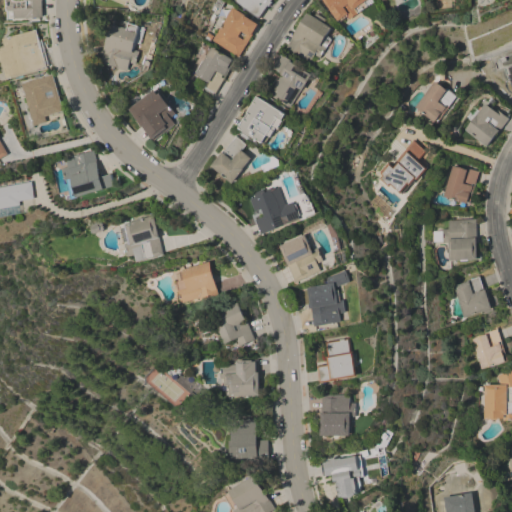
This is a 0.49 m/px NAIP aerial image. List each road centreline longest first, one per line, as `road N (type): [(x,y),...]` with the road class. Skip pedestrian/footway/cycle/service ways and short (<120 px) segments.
road 1 (residential): [(303,511),(283,328),(263,276),(246,249),(103,128),(69,48),(68,0)]
road 2 (residential): [(511,286),(494,214),(511,149),(272,33),(178,193)]
